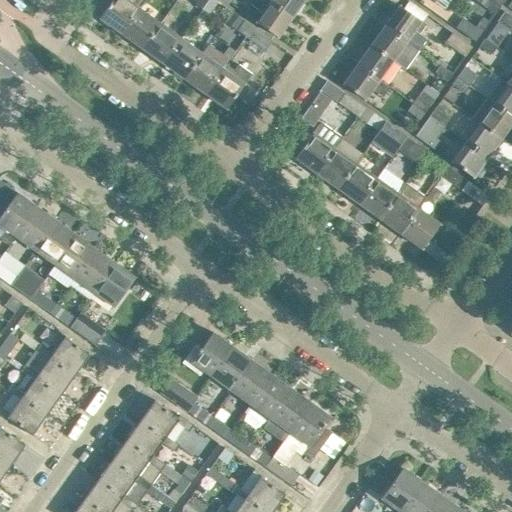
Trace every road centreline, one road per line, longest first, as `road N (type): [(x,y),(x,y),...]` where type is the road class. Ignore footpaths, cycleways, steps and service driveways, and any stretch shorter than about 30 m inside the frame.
road 1 (unclassified): [(429,367),(30,83)]
road 2 (residential): [(30,511),(201,267)]
road 3 (residential): [(455,330),(226,165)]
road 4 (residential): [(226,165),(35,28),(56,0)]
road 5 (residential): [(201,267),(2,120)]
road 6 (residential): [(404,407),(201,267)]
road 7 (residential): [(348,0),(226,165)]
road 8 (residential): [(511,486),(404,407)]
road 9 (residential): [(327,511),(404,407)]
